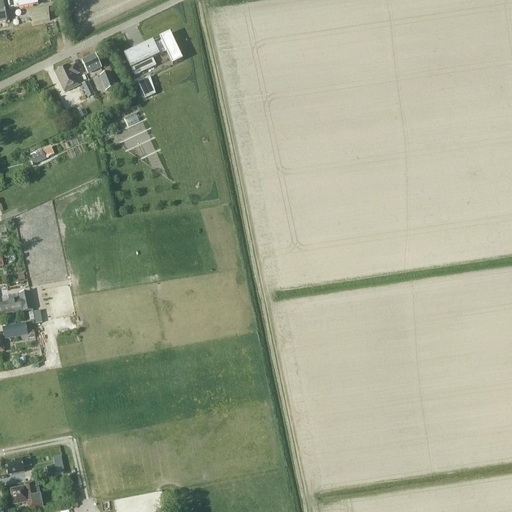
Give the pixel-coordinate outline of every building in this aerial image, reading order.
[(0,0),(0,22),(7,21),(3,0),(7,0),(9,8),(37,2),(37,0),(0,0)] [(33,24),(50,21),(50,20),(49,20),(47,10),(49,10),(49,8),(29,12),(29,13),(31,13),(33,24)] [(161,42),(154,44),(153,42),(124,55),(135,77),(156,67),(152,59),(166,52),(172,66),(183,61),(170,34),(160,39),(161,42)] [(100,67),(95,55),(82,61),(88,74),(95,70),(95,69),(100,67)] [(79,73),(75,66),(71,68),(70,67),(56,73),(65,92),(80,85),(75,75),(79,73)] [(116,87),(109,72),(99,76),(105,91),(116,87)] [(147,78),(137,83),(145,100),(155,95),(147,78)] [(94,95),(87,82),(81,85),(88,98),(94,95)] [(87,115),(85,109),(77,113),(80,118),(87,115)] [(54,155),(51,147),(43,151),(46,158),(54,155)] [(46,160),(43,152),(30,157),(33,166),(46,160)] [(7,296),(9,302),(0,304),(0,314),(22,310),(22,312),(33,310),(29,292),(7,296)] [(21,337),(26,336),(26,333),(24,323),(0,327),(2,334),(0,334),(0,351),(1,352),(0,343),(0,338),(3,338),(3,340),(21,337)] [(30,457),(20,459),(5,462),(8,476),(24,473),(23,468),(32,466),(30,457)] [(64,473),(63,465),(62,465),(55,467),(46,468),(48,476),(56,474),(64,473)] [(37,483),(32,484),(23,485),(24,488),(10,491),(13,506),(27,503),(28,510),(42,508),(40,495),(37,483)] [(70,502),(68,497),(56,501),(57,506),(70,502)]
